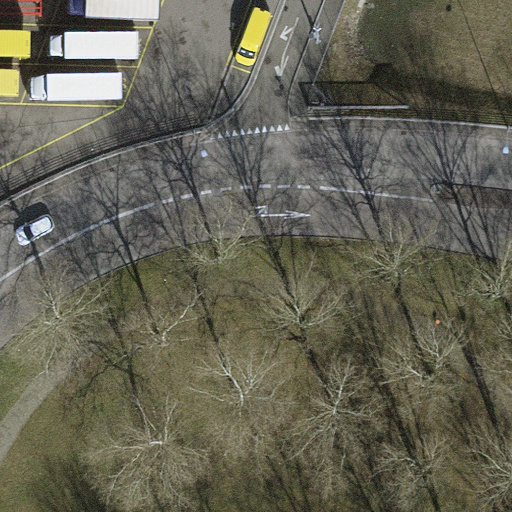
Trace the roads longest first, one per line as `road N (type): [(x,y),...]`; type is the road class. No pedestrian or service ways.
road 1 (secondary): [(0,278),(114,216),(239,187),(318,183)]
road 2 (secondary): [(318,183),(414,212),(511,224)]
road 3 (secondary): [(511,166),(414,156),(318,183)]
